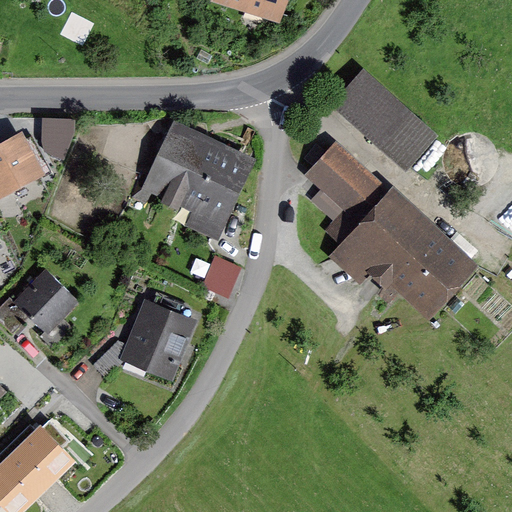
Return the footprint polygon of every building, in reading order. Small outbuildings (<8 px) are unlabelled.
[(269,0),(232,0),(245,8),(248,3),(265,9),(269,0)] [(380,143),(406,114),(361,74),(336,102),(380,143)] [(74,119),(42,118),(41,146),(62,161),(74,135),(74,119)] [(202,202),(193,221),(213,231),(245,166),(170,131),(148,176),(144,174),(134,195),(144,200),(154,179),(170,187),(163,201),(178,208),(184,193),(202,202)] [(0,189),(36,170),(36,169),(47,163),(31,136),(20,141),(18,137),(0,147),(0,189)] [(330,230),(346,244),(337,255),(363,280),(372,270),(386,284),(395,273),(431,304),(465,267),(336,149),(313,173),(350,207),(330,230)] [(202,288),(229,299),(242,267),(215,256),(211,264),(205,279),(202,288)] [(196,258),(190,272),(205,279),(211,264),(196,258)] [(19,316),(25,311),(45,331),(77,299),(48,271),(16,303),(9,297),(0,305),(0,321),(12,333),(24,321),(19,316)] [(146,352),(141,364),(169,376),(192,320),(148,303),(130,346),(146,352)] [(42,427),(0,467),(0,498),(13,511),(16,511),(72,458),(42,427)]
